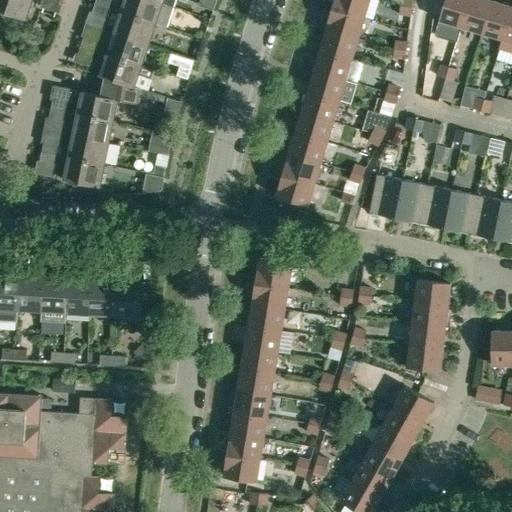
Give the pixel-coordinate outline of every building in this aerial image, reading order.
[(31,0),(0,0),(0,11),(25,20),(31,0)] [(96,0),(95,4),(108,8),(111,0),(96,0)] [(154,0),(124,0),(121,11),(156,23),(164,26),(171,6),(154,0)] [(364,17),(369,0),(333,0),(332,7),(364,17)] [(460,26),(467,0),(444,0),(439,20),(460,26)] [(481,33),(490,1),(488,0),(467,0),(460,26),(481,33)] [(511,7),(490,1),(481,33),(502,39),(511,7)] [(105,17),(108,8),(95,4),(92,13),(105,17)] [(411,8),(399,6),(398,14),(410,15),(411,8)] [(358,38),(364,17),(332,7),(326,28),(358,38)] [(498,50),(511,54),(511,7),(502,39),(498,50)] [(148,45),(156,23),(121,11),(113,34),(148,45)] [(351,59),(358,38),(326,28),(319,49),(351,59)] [(141,66),(148,45),(113,34),(106,54),(141,66)] [(84,37),(81,45),(94,50),(97,41),(84,37)] [(394,49),(405,51),(406,43),(395,41),(394,49)] [(91,59),(94,50),(81,45),(78,54),(91,59)] [(313,70),(345,80),(351,59),(319,49),(313,70)] [(405,51),(394,49),(392,57),(404,59),(405,51)] [(134,86),(141,66),(106,54),(99,76),(106,78),(141,90),(141,89),(134,86)] [(445,78),(448,67),(441,64),(437,76),(445,78)] [(448,67),(445,78),(452,80),(456,69),(448,67)] [(339,101),(345,80),(313,70),(307,91),(339,101)] [(138,104),(141,90),(106,78),(103,96),(82,92),(77,114),(113,122),(117,100),(138,104)] [(388,84),(386,92),(397,96),(399,88),(388,84)] [(51,109),(64,112),(66,103),(71,104),(74,91),(53,86),(50,100),(53,100),(51,109)] [(301,112),(333,121),(339,101),(307,91),(301,112)] [(383,100),(394,103),(397,96),(386,92),(383,100)] [(473,109),(481,111),(484,99),(476,97),(473,109)] [(484,99),(481,111),(488,113),(491,101),(484,99)] [(63,121),(64,112),(51,109),(49,118),(63,121)] [(327,142),(333,121),(301,112),(295,132),(327,142)] [(108,144),(113,122),(77,114),(73,137),(108,144)] [(405,128),(412,130),(415,119),(408,117),(405,128)] [(415,119),(412,130),(420,132),(423,121),(415,119)] [(375,126),(371,133),(382,138),(385,131),(375,126)] [(461,143),(464,132),(456,129),(453,141),(461,143)] [(320,163),(327,142),(295,132),(288,153),(320,163)] [(472,134),(464,132),(461,143),(469,145),(472,134)] [(382,138),(371,133),(367,140),(378,145),(382,138)] [(73,137),(68,158),(104,165),(108,144),(73,137)] [(502,153),(510,155),(511,147),(511,143),(505,142),(502,153)] [(44,144),(42,153),(56,155),(58,146),(44,144)] [(54,165),(56,155),(42,153),(40,162),(54,165)] [(314,184),(320,163),(288,153),(282,174),(314,184)] [(100,187),(104,165),(68,158),(64,180),(100,187)] [(354,165),(351,172),(362,176),(365,169),(354,165)] [(362,176),(351,172),(349,180),(360,184),(362,176)] [(146,174),(143,193),(162,190),(164,178),(146,174)] [(308,205),(314,184),(282,174),(279,185),(276,196),(308,205)] [(395,217),(403,180),(377,174),(375,184),(369,213),(386,217),(387,215),(395,217)] [(403,180),(395,217),(404,218),(403,220),(419,223),(427,185),(403,180)] [(452,190),(427,185),(419,223),(436,227),(436,225),(444,227),(452,190)] [(452,190),(444,227),(453,229),(453,230),(466,233),(475,195),(452,190)] [(344,192),(341,200),(352,203),(355,195),(344,192)] [(475,195),(466,233),(485,237),(485,235),(494,237),(502,200),(475,195)] [(511,202),(502,200),(494,237),(502,239),(502,241),(511,242),(511,202)] [(255,282),(288,288),(292,266),(259,261),(255,282)] [(0,321),(16,322),(17,310),(19,275),(0,273),(0,321)] [(19,275),(17,310),(41,311),(44,276),(19,275)] [(44,276),(41,311),(41,321),(65,323),(66,313),(68,278),(44,276)] [(66,313),(90,314),(93,279),(68,278),(66,313)] [(117,281),(93,279),(90,314),(115,316),(117,281)] [(417,279),(415,301),(448,305),(451,283),(417,279)] [(141,282),(117,281),(115,316),(139,317),(141,282)] [(288,288),(255,282),(252,304),(285,309),(288,288)] [(360,287),(359,295),(371,296),(372,288),(360,287)] [(342,289),(341,297),(352,298),(353,290),(342,289)] [(371,296),(359,295),(358,303),(370,304),(371,296)] [(352,298),(341,297),(340,305),(351,306),(352,298)] [(445,327),(448,305),(415,301),(412,323),(445,327)] [(285,309),(252,304),(248,325),(281,331),(285,309)] [(412,323),(409,345),(443,349),(445,327),(412,323)] [(281,331),(248,325),(244,347),(278,352),(281,331)] [(355,328),(352,336),(364,339),(366,332),(355,328)] [(335,331),(333,339),(344,342),(346,335),(335,331)] [(492,365),(511,364),(511,331),(492,331),(492,365)] [(364,339),(352,336),(350,343),(362,347),(364,339)] [(344,342),(333,339),(331,347),(342,350),(344,342)] [(440,371),(443,349),(409,345),(406,367),(440,371)] [(278,352),(244,347),(241,368),(274,374),(278,352)] [(14,360),(15,350),(3,349),(2,359),(14,360)] [(15,350),(14,360),(26,361),(27,351),(15,350)] [(51,362),(63,363),(64,353),(52,352),(51,362)] [(75,354),(64,353),(63,363),(75,364),(75,354)] [(100,365),(112,366),(112,356),(100,355),(100,365)] [(112,356),(112,366),(123,367),(124,357),(112,356)] [(270,395),(274,374),(241,368),(237,390),(270,395)] [(342,371),(340,379),(351,382),(354,374),(342,371)] [(323,373),(321,381),(332,384),(334,377),(323,373)] [(351,382),(340,379),(338,386),(349,390),(351,382)] [(332,384),(321,381),(318,389),(330,392),(332,384)] [(394,405),(423,422),(434,402),(405,386),(394,405)] [(267,417),(270,395),(237,390),(234,411),(267,417)] [(78,397),(77,413),(41,411),(42,395),(0,392),(0,511),(113,511),(115,493),(99,492),(100,476),(92,475),(93,463),(108,464),(110,448),(126,449),(128,416),(111,415),(113,399),(78,397)] [(383,424),(412,441),(423,422),(394,405),(383,424)] [(263,438),(267,417),(234,411),(230,433),(263,438)] [(330,414),(328,421),(339,425),(341,417),(330,414)] [(310,416),(308,423),(319,427),(322,419),(310,416)] [(339,425),(328,421),(325,429),(337,432),(339,425)] [(319,427),(308,423),(306,431),(317,434),(319,427)] [(372,443),(402,460),(412,441),(383,424),(372,443)] [(260,460),(263,438),(230,433),(226,454),(260,460)] [(362,463),(391,479),(402,460),(372,443),(362,463)] [(260,460),(226,454),(223,476),(256,481),(260,460)] [(318,456),(315,464),(327,467),(329,460),(318,456)] [(298,458),(296,465),(307,468),(310,461),(298,458)] [(362,463),(351,482),(380,498),(391,479),(362,463)] [(327,467),(315,464),(313,471),(325,475),(327,467)] [(307,468),(296,465),(294,473),(305,476),(307,468)] [(360,511),(371,511),(380,498),(351,482),(340,500),(360,511)] [(250,504),(258,505),(259,493),(251,492),(250,504)] [(259,493),(258,505),(266,506),(267,493),(259,493)] [(306,500),(313,509),(320,504),(312,495),(306,500)]
